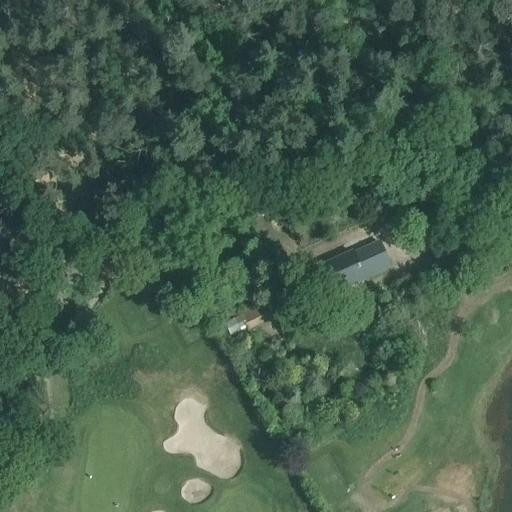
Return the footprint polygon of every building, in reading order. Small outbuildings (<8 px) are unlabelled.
[(354,170),(335,179),(341,192),(360,182),(354,170)] [(312,205),(307,192),(285,201),(290,214),(312,205)] [(255,194),(238,202),(268,266),(286,258),(255,194)] [(366,281),(365,280),(391,268),(378,241),(320,267),(333,296),(366,281)] [(282,315),(278,306),(288,301),(282,289),(238,309),(243,319),(234,323),(238,332),(246,328),(248,332),(282,315)]
